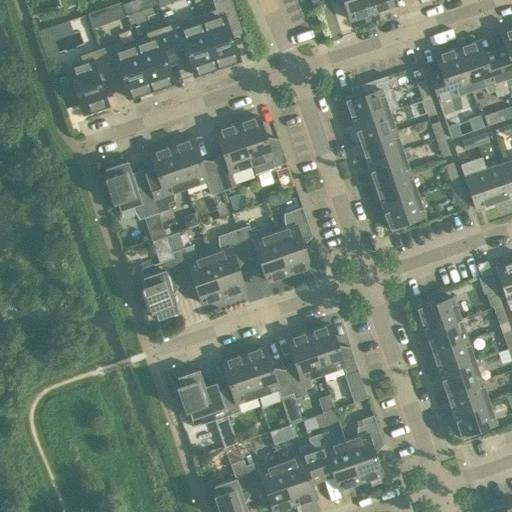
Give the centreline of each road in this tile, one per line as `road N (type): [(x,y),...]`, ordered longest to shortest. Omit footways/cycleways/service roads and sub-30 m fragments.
road 1 (residential): [(75,148),(295,70)]
road 2 (residential): [(150,355),(366,276)]
road 3 (residential): [(436,486),(366,276)]
road 4 (residential): [(366,276),(295,70)]
road 5 (residential): [(295,70),(501,0)]
road 6 (residential): [(366,276),(511,227)]
